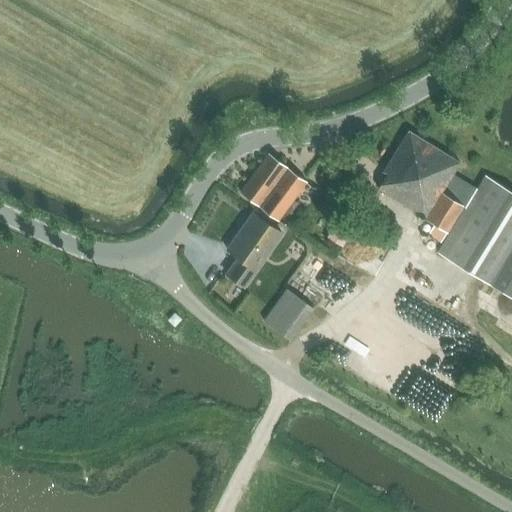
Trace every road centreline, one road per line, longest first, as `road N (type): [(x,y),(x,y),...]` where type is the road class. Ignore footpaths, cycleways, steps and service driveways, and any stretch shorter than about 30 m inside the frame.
road 1 (tertiary): [(150,251),(176,231),(227,157),(398,104),(467,56),(507,0)]
road 2 (unclassified): [(511,510),(213,325),(150,251)]
road 3 (track): [(258,450),(185,417),(88,459),(0,451)]
road 4 (track): [(399,251),(466,292),(475,324),(511,362)]
road 5 (tertiary): [(150,251),(89,249),(0,212)]
road 6 (track): [(373,511),(258,450)]
